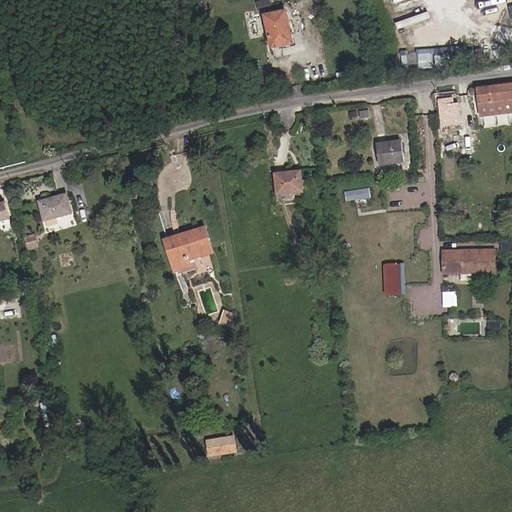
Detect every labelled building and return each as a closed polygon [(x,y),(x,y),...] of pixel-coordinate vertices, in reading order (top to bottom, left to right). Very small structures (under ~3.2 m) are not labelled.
[(282,14),(261,19),(268,51),(289,47),(282,14)] [(419,67),(434,67),(434,48),(419,48),(419,67)] [(382,76),(372,77),(374,87),(383,86),(382,76)] [(511,114),(511,84),(472,89),(473,96),(477,96),(480,118),(511,114)] [(451,93),(435,95),(436,105),(452,104),(451,93)] [(403,168),(400,147),(378,149),(381,170),(403,168)] [(300,171),(275,173),(277,193),(301,191),(300,171)] [(346,200),(370,197),(369,188),(345,190),(346,200)] [(69,194),(40,202),(45,220),(74,211),(69,194)] [(0,223),(12,221),(7,203),(0,204),(0,223)] [(163,241),(174,276),(189,272),(185,257),(207,250),(201,229),(163,241)] [(511,244),(500,245),(500,255),(511,254),(511,244)] [(441,273),(461,273),(475,273),(495,273),(495,252),(441,252),(441,273)] [(407,263),(384,262),(383,294),(406,294),(407,263)] [(442,306),(452,306),(452,293),(442,293),(442,306)] [(500,322),(489,322),(489,334),(500,333),(500,322)] [(57,349),(54,335),(46,336),(49,355),(53,354),(52,350),(57,349)] [(232,455),(229,440),(204,444),(206,459),(232,455)]
